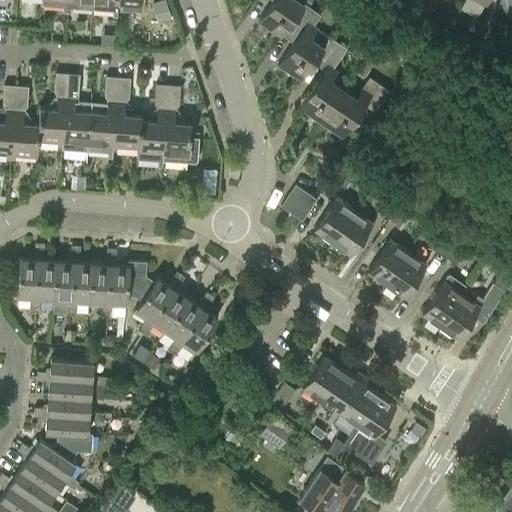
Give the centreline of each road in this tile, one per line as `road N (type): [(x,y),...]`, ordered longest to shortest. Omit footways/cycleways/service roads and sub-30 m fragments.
road 1 (residential): [(226,234),(360,339),(475,408)]
road 2 (residential): [(0,229),(63,198),(183,210),(226,234)]
road 3 (residential): [(0,53),(172,60),(219,48)]
road 4 (residential): [(226,234),(253,186),(254,155),(219,48)]
road 5 (tertiary): [(411,511),(475,408)]
